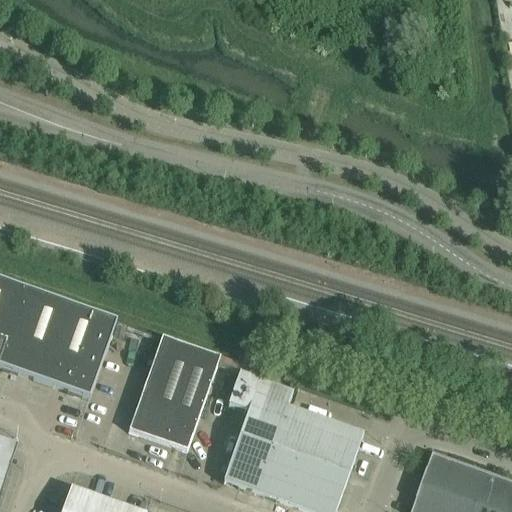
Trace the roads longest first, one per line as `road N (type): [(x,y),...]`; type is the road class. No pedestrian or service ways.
road 1 (tertiary): [(511,283),(378,210),(0,108)]
road 2 (unclassified): [(511,463),(411,434),(376,511)]
road 3 (unclassified): [(225,511),(55,451)]
